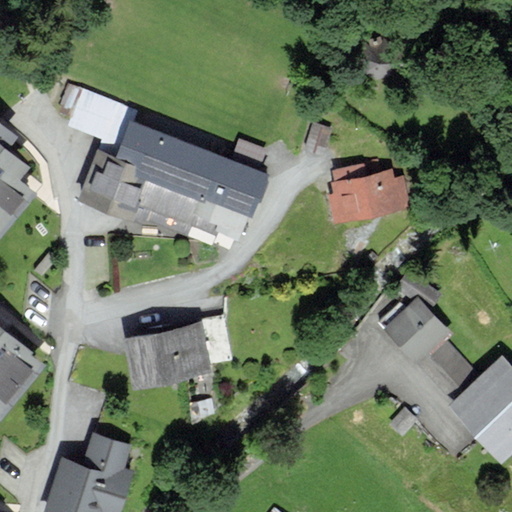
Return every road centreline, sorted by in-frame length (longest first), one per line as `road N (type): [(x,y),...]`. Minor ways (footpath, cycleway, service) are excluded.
road 1 (residential): [(458,435),(410,387),(384,376),(369,380),(258,457),(201,511)]
road 2 (residential): [(304,172),(246,250),(212,280),(82,321)]
road 3 (residential): [(82,321),(67,204),(44,142),(18,109)]
road 4 (residential): [(82,321),(58,368),(56,437),(39,511)]
road 5 (track): [(0,6),(52,120),(38,134)]
